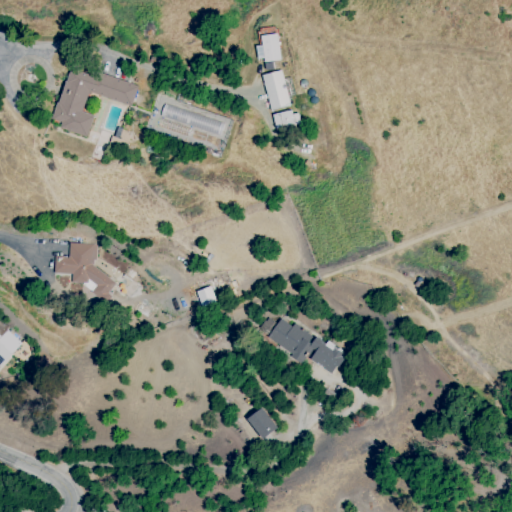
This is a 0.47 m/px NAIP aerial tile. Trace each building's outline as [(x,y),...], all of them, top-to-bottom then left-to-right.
[(256,46),(257,61),(279,59),(276,34),(261,35),(262,46),(256,46)] [(137,86),(70,65),(52,119),(61,122),(59,128),(87,137),(93,116),(81,112),(88,92),(131,106),(137,86)] [(290,105),(281,70),(261,75),(270,111),(290,105)] [(273,114),(275,129),(299,126),(297,111),(273,114)] [(94,244),(68,243),(67,257),(54,256),(53,273),(71,274),(70,289),(108,290),(109,274),(93,274),(94,244)] [(202,308),(216,303),(210,286),(196,292),(202,308)] [(256,333),(303,361),(306,357),(332,373),(344,354),(312,336),(311,337),(278,317),(275,323),(266,317),(256,333)] [(276,430),(262,408),(247,418),(260,439),(276,430)]
